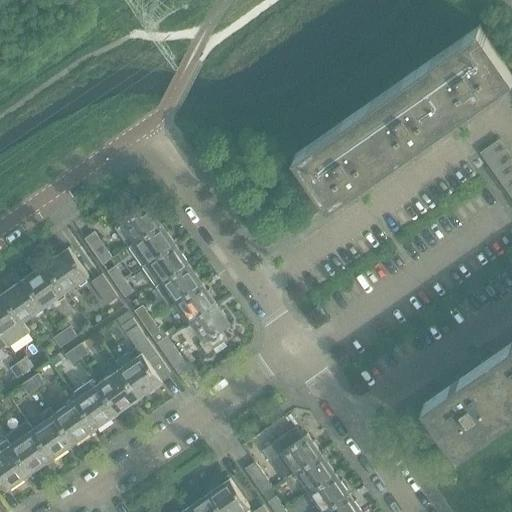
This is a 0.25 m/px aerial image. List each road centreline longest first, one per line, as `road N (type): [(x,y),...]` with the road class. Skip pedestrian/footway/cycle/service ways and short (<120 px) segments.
road 1 (residential): [(61,511),(293,344)]
road 2 (residential): [(293,344),(141,131)]
road 3 (residential): [(412,511),(293,344)]
road 4 (residential): [(0,230),(141,131)]
